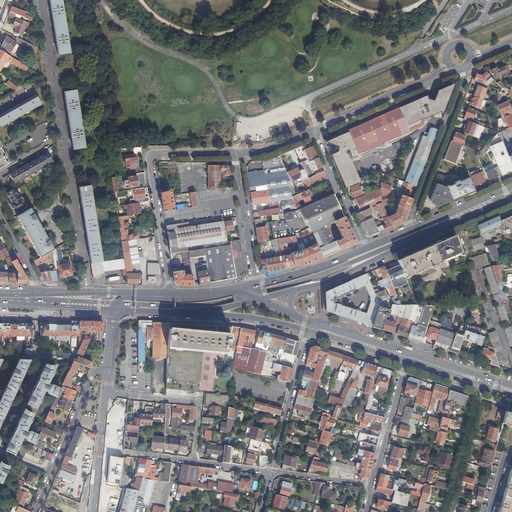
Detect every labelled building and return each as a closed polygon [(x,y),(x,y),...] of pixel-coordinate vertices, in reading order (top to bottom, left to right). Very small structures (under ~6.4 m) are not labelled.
[(61,0),(49,0),(58,56),(70,54),(61,0)] [(26,13),(11,7),(9,12),(16,15),(34,22),(33,18),(29,17),(29,16),(25,15),(26,13)] [(29,24),(16,18),(13,26),(16,28),(14,33),(22,36),(26,27),(28,27),(29,24)] [(16,43),(7,38),(2,47),(11,52),(16,43)] [(35,47),(18,39),(16,42),(33,50),(35,47)] [(26,67),(0,50),(0,70),(2,67),(6,61),(11,63),(11,62),(25,71),(27,68),(26,67)] [(509,71),(507,66),(500,69),(498,67),(491,70),(495,78),(509,71)] [(484,84),(486,79),(476,75),(474,80),(484,84)] [(15,91),(19,87),(10,80),(6,84),(15,91)] [(332,156),(346,188),(360,183),(351,163),(357,161),(360,159),(358,155),(356,149),(361,146),(364,153),(405,135),(407,134),(423,127),(425,122),(423,119),(430,116),(433,114),(443,110),(454,85),(438,92),(436,99),(426,96),(426,97),(400,108),(400,107),(348,130),(349,132),(327,142),(335,145),(334,155),(332,156)] [(476,90),(474,96),(483,100),(487,89),(478,86),(477,85),(475,89),(476,90)] [(76,90),(64,92),(74,150),(85,148),(76,90)] [(483,100),(474,96),(472,100),(472,101),(471,101),(470,105),(479,109),(483,100)] [(0,126),(0,127),(1,127),(41,105),(37,97),(0,118),(0,126)] [(502,118),(510,114),(511,114),(507,103),(497,107),(498,108),(496,108),(497,110),(498,110),(502,118)] [(476,111),(468,108),(464,120),(468,122),(472,123),(473,120),(476,111)] [(502,118),(498,120),(498,128),(507,124),(509,129),(511,127),(511,118),(510,114),(502,118)] [(472,123),(468,122),(464,133),(474,137),(475,134),(478,135),(480,130),(478,129),(479,126),(472,123)] [(412,186),(417,188),(420,178),(439,131),(433,129),(431,129),(427,138),(423,136),(405,183),(412,186)] [(511,147),(504,130),(498,133),(502,142),(511,164),(511,155),(511,156),(510,152),(511,151),(511,147)] [(461,145),(464,136),(455,133),(452,141),(461,145)] [(511,164),(502,142),(490,148),(494,157),(497,164),(498,167),(502,176),(511,172),(511,164)] [(356,149),(358,155),(364,153),(361,146),(356,149)] [(322,167),(313,147),(305,150),(314,171),(322,167)] [(488,150),(485,147),(483,149),(482,151),(479,153),(476,156),(478,160),(488,150)] [(0,168),(9,164),(0,148),(0,168)] [(48,153),(4,179),(7,185),(14,181),(15,184),(53,162),(48,153)] [(457,164),(460,155),(454,153),(451,161),(457,164)] [(136,161),(134,154),(124,156),(126,168),(135,167),(134,161),(136,161)] [(304,162),(301,163),(304,170),(308,178),(313,176),(308,165),(306,166),(304,162)] [(229,168),(228,166),(208,166),(208,190),(220,188),(220,174),(221,173),(222,173),(222,174),(230,174),(229,168)] [(308,178),(304,170),(299,172),(297,168),(296,166),(295,166),(294,166),(292,167),(291,167),(291,168),(292,171),(287,173),(289,177),(292,185),(297,183),(296,179),(301,177),(302,181),(308,178)] [(498,176),(500,180),(503,179),(502,176),(498,167),(495,168),(487,172),(485,169),(482,170),(483,172),(486,178),(488,177),(489,180),(498,176)] [(283,171),(279,172),(258,175),(248,177),(253,205),(269,203),(270,211),(254,213),(254,217),(265,216),(284,213),(291,212),(296,211),(292,197),(290,193),(289,187),(293,185),(292,185),(289,177),(286,177),(283,171)] [(324,171),(313,176),(308,178),(302,181),(304,185),(326,176),(324,171)] [(484,179),(486,178),(483,172),(476,175),(475,172),(471,174),(472,176),(471,177),(475,186),(485,182),(484,179)] [(145,186),(143,173),(137,174),(137,177),(128,178),(129,181),(125,182),(125,185),(129,185),(130,188),(139,187),(145,186)] [(438,175),(434,183),(437,184),(442,186),(445,178),(438,175)] [(449,186),(446,186),(446,188),(452,201),(477,191),(475,186),(471,177),(458,182),(458,181),(453,183),(454,184),(449,186)] [(408,196),(412,186),(405,183),(401,181),(399,186),(402,187),(400,193),(408,196)] [(355,198),(365,193),(362,186),(360,187),(359,184),(350,188),(355,198)] [(431,200),(439,207),(452,201),(446,188),(442,186),(437,184),(431,200)] [(102,262),(91,185),(84,186),(82,186),(82,187),(79,187),(93,280),(94,280),(94,279),(101,276),(100,274),(104,273),(103,272),(102,262)] [(17,190),(16,189),(7,194),(12,203),(10,205),(15,214),(27,207),(22,198),(21,198),(19,194),(22,193),(19,188),(17,190)] [(390,192),(381,188),(381,190),(381,194),(388,196),(390,192)] [(145,199),(144,189),(133,190),(133,192),(135,192),(136,201),(145,199)] [(292,197),(296,211),(298,210),(301,209),(298,199),(302,197),(304,200),(305,200),(306,203),(311,201),(309,196),(311,196),(310,191),(309,190),(297,195),(292,197)] [(381,194),(381,190),(356,200),(361,212),(369,208),(376,205),(381,203),(381,198),(381,194)] [(171,192),(161,193),(164,212),(174,210),(171,192)] [(335,221),(344,217),(334,194),(312,204),(307,206),(301,209),(298,210),(309,228),(311,232),(327,224),(330,223),(335,221)] [(408,210),(412,200),(402,196),(400,199),(399,198),(398,202),(399,202),(398,206),(408,210)] [(141,214),(140,203),(126,205),(128,216),(141,214)] [(370,237),(392,228),(387,217),(382,204),(381,203),(376,205),(385,225),(383,226),(382,225),(381,226),(379,221),(375,223),(373,218),(360,224),(366,235),(370,237)] [(382,204),(387,217),(391,215),(387,205),(382,204)] [(403,223),(408,210),(398,206),(396,211),(395,210),(395,211),(396,212),(395,214),(391,215),(387,217),(392,228),(403,223)] [(361,212),(356,214),(359,221),(364,219),(363,216),(371,213),(369,208),(361,212)] [(30,209),(17,216),(26,233),(40,258),(53,251),(54,250),(50,243),(49,243),(47,244),(46,242),(48,241),(48,240),(43,230),(44,230),(43,228),(42,229),(36,219),(35,219),(34,220),(33,218),(34,217),(35,216),(30,209)] [(296,211),(291,212),(292,220),(295,234),(309,228),(298,210),(296,211)] [(511,211),(511,212),(510,212),(500,215),(502,226),(502,234),(511,232),(511,211)] [(291,212),(284,213),(286,221),(292,220),(291,212)] [(502,226),(500,215),(478,225),(481,234),(502,226)] [(128,216),(117,218),(121,243),(134,240),(133,232),(132,232),(132,235),(126,236),(125,226),(130,225),(128,216)] [(335,242),(339,251),(353,245),(355,241),(344,217),(335,221),(342,238),(335,242)] [(225,222),(226,231),(234,230),(233,226),(235,226),(235,221),(234,218),(227,219),(228,222),(225,222)] [(292,220),(286,221),(280,222),(279,221),(271,222),(274,240),(278,239),(288,237),(296,236),(295,234),(292,220)] [(188,222),(166,226),(171,254),(182,253),(189,252),(189,251),(204,249),(220,247),(231,245),(230,241),(228,242),(228,240),(226,240),(223,222),(177,229),(177,228),(189,226),(188,222)] [(327,224),(334,239),(337,238),(330,223),(327,224)] [(311,232),(323,258),(339,251),(335,242),(334,239),(327,224),(311,232)] [(266,227),(256,229),(258,242),(268,241),(266,227)] [(292,255),(294,267),(308,264),(323,258),(311,232),(297,239),(298,241),(301,240),(303,243),(299,245),(297,246),(290,247),(291,253),(291,255),(292,255)] [(459,239),(458,235),(432,245),(441,264),(460,255),(461,257),(465,255),(459,239)] [(282,256),(284,269),(294,267),(292,255),(291,255),(291,253),(290,254),(290,255),(289,255),(289,253),(285,253),(286,256),(285,256),(282,244),(289,243),(288,237),(278,239),(281,253),(282,256)] [(484,247),(482,240),(481,238),(470,241),(474,251),(485,248),(484,247)] [(495,245),(504,243),(503,238),(485,242),(484,239),(482,240),(484,247),(486,247),(488,246),(495,245)] [(274,240),(272,240),(275,254),(280,253),(281,253),(278,239),(274,240)] [(138,252),(136,240),(134,240),(121,243),(125,266),(132,265),(140,264),(139,257),(143,257),(143,252),(138,252)] [(237,278),(231,245),(220,247),(226,280),(237,278)] [(441,264),(432,245),(421,250),(429,269),(431,268),(431,269),(432,268),(434,267),(435,270),(437,269),(436,266),(441,264)] [(498,260),(495,245),(488,246),(490,255),(491,256),(493,261),(498,260)] [(60,247),(54,250),(53,251),(53,257),(55,268),(57,276),(60,276),(60,278),(60,277),(73,276),(71,264),(67,265),(63,265),(61,266),(60,262),(63,261),(60,247)] [(208,270),(210,283),(226,280),(220,247),(204,249),(206,257),(207,263),(207,268),(208,270)] [(4,249),(0,251),(0,260),(8,256),(4,249)] [(204,249),(189,251),(190,259),(206,257),(204,249)] [(429,269),(421,250),(409,255),(418,274),(429,269)] [(40,258),(34,262),(37,267),(53,257),(53,251),(40,258)] [(189,252),(182,253),(185,270),(191,269),(189,252)] [(492,294),(498,292),(486,254),(470,259),(473,269),(483,266),(492,294)] [(404,274),(406,279),(418,274),(409,255),(398,260),(400,265),(404,274)] [(15,260),(13,256),(6,260),(8,264),(12,263),(15,260)] [(280,256),(261,259),(262,268),(267,272),(284,269),(282,256),(280,256)] [(27,280),(15,260),(12,263),(13,265),(17,273),(17,275),(17,283),(24,284),(27,280)] [(102,262),(103,272),(125,270),(123,260),(102,262)] [(147,275),(161,276),(159,264),(148,264),(147,275)] [(401,275),(404,274),(400,265),(386,271),(393,287),(398,285),(395,278),(397,277),(398,279),(402,278),(401,275)] [(394,305),(401,305),(393,287),(386,271),(384,266),(379,269),(384,280),(381,281),(378,282),(381,287),(384,287),(387,287),(388,289),(390,289),(393,295),(394,295),(395,297),(392,299),(394,305)] [(499,272),(497,266),(491,267),(497,284),(501,283),(499,272)] [(57,276),(55,268),(54,268),(54,269),(54,270),(53,270),(54,272),(51,272),(51,271),(49,272),(48,272),(47,270),(45,271),(44,268),(38,269),(45,282),(48,284),(58,284),(57,276)] [(175,283),(177,285),(194,286),(191,269),(185,270),(173,272),(175,283)] [(198,272),(200,285),(210,283),(208,270),(203,271),(203,270),(201,270),(201,272),(198,272)] [(127,272),(129,285),(142,285),(142,278),(143,274),(138,274),(128,274),(128,272),(127,272)] [(12,274),(9,274),(9,283),(17,283),(17,275),(14,274),(14,273),(12,273),(12,274)] [(333,314),(337,315),(338,313),(340,314),(339,316),(372,326),(379,304),(378,301),(375,294),(374,292),(366,274),(332,289),(325,292),(324,293),(325,302),(325,310),(326,311),(333,314)] [(375,294),(378,301),(385,300),(388,299),(390,298),(389,294),(387,295),(385,290),(381,292),(375,294)] [(508,317),(506,313),(502,300),(501,295),(500,294),(493,296),(502,321),(508,318),(508,317)] [(506,313),(511,312),(506,299),(502,300),(506,313)] [(372,326),(392,332),(395,323),(389,321),(385,319),(386,316),(387,317),(388,314),(389,314),(389,313),(392,305),(386,305),(385,300),(378,301),(379,304),(372,326)] [(392,332),(408,338),(418,305),(401,305),(394,305),(392,305),(389,313),(391,314),(397,316),(395,323),(392,332)] [(422,342),(429,321),(433,306),(431,306),(418,305),(408,338),(422,342)] [(446,306),(446,308),(447,311),(461,314),(463,306),(459,306),(446,306)] [(444,317),(442,326),(450,328),(452,319),(444,317)] [(100,344),(102,322),(72,321),(72,325),(71,344),(71,347),(76,347),(76,336),(79,336),(79,343),(81,344),(80,345),(79,345),(76,350),(78,351),(76,354),(82,357),(89,340),(94,340),(93,349),(96,350),(96,347),(99,347),(100,344)] [(435,340),(439,329),(440,325),(429,321),(422,342),(423,343),(425,343),(427,338),(435,340)] [(153,324),(138,323),(138,343),(138,352),(138,362),(144,363),(144,347),(142,346),(142,332),(147,333),(146,340),(152,340),(153,324)] [(17,337),(17,324),(10,324),(9,337),(9,340),(13,340),(13,337),(17,337)] [(24,337),(24,341),(28,341),(28,337),(33,337),(33,324),(27,324),(25,324),(24,337)] [(47,324),(41,324),(41,336),(49,336),(49,325),(47,325),(47,324)] [(168,324),(153,324),(152,340),(153,340),(152,358),(167,359),(168,324)] [(187,326),(168,324),(167,359),(166,387),(166,389),(198,392),(199,381),(200,382),(203,351),(204,333),(205,327),(187,326)] [(476,344),(481,346),(485,334),(486,331),(481,330),(482,326),(476,324),(475,326),(472,325),(471,326),(467,325),(462,340),(466,341),(467,339),(477,343),(476,344)] [(64,336),(63,340),(64,341),(70,341),(69,344),(71,344),(72,325),(64,325),(64,336)] [(232,328),(217,326),(216,334),(215,352),(225,353),(226,353),(227,353),(229,344),(232,328)] [(241,328),(232,328),(229,344),(235,345),(234,347),(235,347),(235,348),(232,347),(231,352),(236,352),(238,339),(239,339),(241,328)] [(256,332),(241,328),(239,339),(238,339),(236,352),(233,368),(246,372),(252,348),(256,332)] [(446,350),(457,354),(462,340),(457,338),(455,343),(452,342),(455,335),(439,329),(435,340),(434,346),(446,350)] [(488,333),(496,357),(501,356),(504,355),(502,349),(496,331),(488,333)] [(255,349),(252,348),(246,372),(261,376),(264,361),(271,335),(259,332),(255,349)] [(421,345),(422,342),(408,338),(392,332),(391,335),(421,345)] [(215,352),(216,334),(204,333),(203,351),(215,352)] [(272,335),(271,335),(264,361),(273,363),(275,364),(276,359),(272,358),(272,357),(279,359),(281,356),(282,354),(286,339),(280,337),(272,335)] [(296,341),(286,339),(282,354),(296,358),(300,346),(296,341)] [(491,360),(494,352),(492,348),(484,345),(480,357),(491,360)] [(317,355),(319,348),(315,347),(310,349),(307,361),(311,362),(311,361),(314,362),(315,362),(317,355)] [(328,351),(319,348),(317,355),(320,355),(318,362),(324,363),(328,351)] [(345,356),(328,351),(324,363),(318,382),(322,384),(326,370),(338,375),(345,356)] [(490,364),(499,367),(494,352),(491,360),(490,364)] [(92,363),(71,354),(70,361),(73,361),(74,361),(79,363),(85,366),(90,368),(92,363)] [(361,362),(345,356),(338,375),(332,389),(339,391),(343,381),(342,380),(345,375),(347,369),(350,370),(350,372),(352,372),(348,383),(351,385),(355,376),(359,367),(361,362)] [(0,423),(30,360),(19,360),(15,369),(14,370),(12,374),(12,375),(6,388),(5,389),(4,393),(0,401),(0,423)] [(74,375),(79,363),(74,361),(73,361),(68,372),(72,374),(74,375)] [(264,361),(261,376),(269,378),(270,376),(272,369),(273,363),(264,361)] [(324,363),(318,362),(317,364),(316,365),(307,362),(305,367),(315,370),(312,380),(312,381),(318,382),(324,363)] [(376,367),(361,362),(359,367),(363,368),(361,374),(371,377),(370,381),(368,380),(364,392),(367,393),(369,394),(374,378),(373,378),(376,367)] [(275,364),(273,363),(272,369),(279,371),(278,375),(280,376),(283,366),(279,365),(275,364)] [(48,393),(56,397),(57,396),(60,389),(52,385),(51,385),(51,386),(47,384),(51,376),(52,377),(54,372),(53,371),(56,365),(45,365),(27,404),(36,408),(38,403),(40,403),(42,399),(41,398),(45,390),(48,392),(47,393),(48,393)] [(270,376),(269,378),(289,383),(293,369),(283,366),(280,376),(278,375),(278,378),(270,376)] [(377,367),(374,378),(369,394),(367,401),(367,402),(371,403),(374,392),(376,387),(378,388),(376,392),(385,395),(388,386),(387,386),(391,372),(377,367)] [(312,374),(304,371),(303,377),(309,379),(310,380),(312,374)] [(62,384),(74,389),(75,387),(70,385),(68,384),(70,379),(72,374),(68,372),(62,384)] [(357,377),(355,376),(351,385),(344,401),(342,407),(347,408),(351,409),(357,390),(356,390),(356,389),(354,388),(357,382),(357,381),(357,379),(356,378),(357,377)] [(418,390),(421,381),(410,378),(408,379),(404,393),(409,394),(408,397),(416,399),(418,390)] [(312,399),(318,382),(312,381),(308,393),(299,391),(298,396),(312,399)] [(351,385),(348,383),(341,400),(344,401),(351,385)] [(446,402),(449,390),(434,386),(428,411),(432,412),(435,403),(434,403),(435,398),(441,400),(446,402)] [(63,398),(72,402),(76,392),(67,388),(63,398)] [(431,393),(420,390),(418,398),(422,399),(421,402),(425,403),(425,400),(428,401),(431,393)] [(464,407),(467,396),(449,390),(446,402),(445,405),(442,415),(442,417),(447,418),(447,416),(446,415),(446,414),(445,414),(445,412),(451,414),(454,403),(455,403),(455,404),(456,404),(464,407)] [(221,407),(228,408),(230,396),(220,395),(220,394),(219,394),(218,393),(217,394),(216,395),(205,394),(204,405),(210,406),(221,407)] [(57,396),(56,397),(60,399),(62,399),(59,407),(68,411),(72,402),(63,398),(57,396)] [(314,400),(312,399),(298,396),(295,405),(312,409),(314,400)] [(335,398),(329,397),(327,403),(336,405),(342,407),(344,401),(341,400),(335,398)] [(281,414),(282,409),(255,402),(254,408),(281,414)] [(166,404),(162,404),(161,410),(153,410),(153,418),(165,419),(166,404)] [(170,405),(166,404),(165,419),(165,426),(165,429),(177,430),(181,431),(187,431),(187,427),(180,427),(183,406),(172,405),(172,409),(174,409),(172,418),(173,418),(172,429),(169,427),(169,419),(170,419),(170,405)] [(295,405),(294,409),(299,410),(311,414),(312,414),(312,412),(311,412),(312,409),(295,405)] [(336,420),(339,414),(342,407),(336,405),(332,416),(332,419),(336,420)] [(52,406),(45,421),(50,424),(55,414),(54,414),(57,408),(56,408),(52,406)] [(220,416),(221,407),(210,406),(209,415),(220,416)] [(195,407),(191,407),(189,418),(188,418),(188,420),(196,421),(197,410),(195,407)] [(344,416),(347,408),(342,407),(339,414),(344,416)] [(238,414),(238,411),(228,408),(227,420),(232,422),(234,413),(238,414)] [(140,416),(140,420),(139,424),(152,425),(153,418),(153,410),(153,409),(146,409),(145,416),(140,416)] [(511,410),(507,409),(505,414),(504,420),(503,423),(511,426),(511,410)] [(26,440),(34,444),(36,440),(38,436),(30,432),(29,432),(29,433),(25,432),(29,423),(30,424),(32,419),(31,418),(33,414),(24,410),(5,451),(14,455),(16,450),(18,450),(20,446),(19,445),(23,437),(26,439),(26,440)] [(364,413),(361,412),(360,413),(358,422),(368,425),(369,422),(370,422),(371,420),(375,421),(383,423),(384,418),(376,416),(367,414),(364,413)] [(409,425),(411,418),(412,414),(404,412),(401,423),(409,425)] [(504,420),(505,414),(498,412),(496,418),(504,420)] [(332,427),(335,422),(329,420),(329,418),(328,418),(322,416),(318,429),(322,430),(327,432),(329,426),(332,427)] [(278,425),(279,421),(263,417),(262,422),(278,426),(278,425)] [(449,419),(447,418),(442,417),(441,420),(439,428),(445,430),(447,423),(447,420),(449,420),(449,419)] [(423,429),(424,423),(422,423),(422,425),(415,423),(415,421),(413,420),(413,418),(411,418),(409,425),(414,426),(423,429)] [(439,428),(441,420),(434,418),(433,421),(428,420),(427,425),(433,427),(432,431),(435,432),(438,432),(439,428)] [(134,424),(127,423),(126,432),(138,434),(139,424),(140,420),(135,420),(134,424)] [(411,438),(414,426),(409,425),(401,423),(398,435),(411,438)] [(52,431),(43,427),(38,440),(42,442),(45,435),(53,438),(55,432),(52,431)] [(54,427),(52,431),(55,432),(62,435),(64,431),(54,427)] [(80,436),(82,429),(77,427),(65,456),(70,458),(78,441),(81,442),(83,437),(80,436)] [(260,442),(264,430),(252,427),(249,435),(246,434),(245,438),(248,439),(260,442)] [(496,437),(499,438),(501,431),(498,430),(498,429),(490,427),(486,439),(495,441),(496,437)] [(376,447),(380,433),(371,430),(369,429),(367,435),(365,434),(362,443),(370,445),(376,447)] [(327,432),(322,430),(319,444),(324,445),(330,434),(330,432),(327,432)] [(209,431),(205,431),(204,439),(212,439),(212,431),(209,431)] [(438,433),(435,442),(442,444),(443,440),(444,440),(446,434),(440,432),(439,433),(438,433)] [(165,448),(165,440),(165,433),(163,433),(163,438),(152,437),(151,448),(156,448),(156,447),(165,448)] [(327,447),(333,435),(330,434),(324,445),(324,446),(327,447)] [(132,442),(132,451),(137,451),(138,439),(125,438),(125,441),(132,442)] [(33,446),(42,450),(45,444),(36,440),(34,444),(33,446)] [(165,449),(175,450),(176,442),(165,440),(165,448),(165,449)] [(178,451),(178,452),(187,453),(188,442),(180,441),(180,442),(178,451)] [(318,443),(314,442),(314,444),(308,443),(305,452),(315,454),(318,443)] [(373,459),(374,454),(364,451),(365,449),(368,450),(368,449),(369,449),(370,445),(362,443),(361,446),(359,446),(357,455),(362,456),(373,459)] [(218,455),(223,456),(224,447),(217,446),(208,445),(207,454),(211,454),(210,458),(215,459),(216,455),(218,455)] [(426,462),(430,449),(419,446),(417,454),(422,456),(420,460),(426,462)] [(398,459),(400,460),(403,451),(393,448),(391,457),(398,459)] [(245,451),(240,450),(239,453),(239,455),(237,464),(242,465),(244,457),(245,453),(245,451)] [(491,462),(494,452),(484,450),(482,460),(480,459),(478,465),(487,467),(488,462),(491,462)] [(42,456),(52,459),(53,455),(43,451),(42,456)] [(437,464),(436,467),(447,470),(451,455),(443,453),(442,458),(441,457),(439,464),(437,464)] [(248,454),(246,464),(253,465),(255,456),(248,454)] [(267,465),(269,458),(258,454),(257,456),(258,457),(260,458),(257,467),(263,468),(267,465)] [(125,458),(109,456),(106,483),(121,485),(122,475),(125,458)] [(282,470),(295,472),(297,468),(295,467),(291,466),(291,464),(296,465),(298,457),(294,456),(293,458),(285,456),(282,470)] [(370,471),(373,459),(362,456),(361,460),(360,460),(360,461),(361,462),(360,465),(348,461),(347,465),(357,467),(370,471)] [(391,457),(390,457),(387,469),(395,471),(398,464),(397,463),(398,459),(391,457)] [(307,474),(312,474),(314,470),(318,459),(314,458),(307,474)] [(137,478),(142,479),(147,460),(141,459),(137,478)] [(318,459),(314,470),(326,472),(328,465),(318,463),(319,459),(318,459)] [(147,460),(142,479),(154,481),(156,473),(156,469),(150,468),(152,461),(147,460)] [(342,471),(344,464),(331,461),(329,468),(342,471)] [(9,466),(0,462),(0,482),(1,483),(5,474),(6,474),(8,471),(7,471),(9,466)] [(156,473),(154,481),(155,481),(165,483),(169,483),(170,477),(172,463),(164,462),(162,474),(156,473)] [(77,469),(67,465),(62,463),(60,468),(75,474),(77,469)] [(14,475),(18,476),(24,465),(20,464),(17,469),(14,475)] [(355,473),(357,467),(347,465),(344,464),(342,471),(355,475),(355,473)] [(190,466),(183,465),(179,485),(186,486),(190,466)] [(511,511),(511,510),(511,465),(510,467),(511,468),(507,484),(505,484),(505,486),(506,486),(502,500),(501,503),(500,503),(499,505),(501,505),(498,511),(511,511)] [(216,469),(190,466),(186,486),(191,487),(196,488),(215,491),(216,486),(213,486),(214,483),(209,482),(208,485),(197,484),(199,472),(215,475),(216,469)] [(367,479),(370,471),(357,467),(355,473),(359,474),(358,475),(360,476),(358,480),(364,481),(367,479)] [(71,483),(74,475),(59,469),(56,478),(71,483)] [(437,472),(430,470),(427,481),(434,483),(437,472)] [(38,476),(29,473),(26,482),(34,486),(38,476)] [(407,481),(395,478),(394,481),(388,479),(389,476),(381,474),(377,486),(397,491),(397,490),(398,490),(399,489),(398,488),(398,486),(397,486),(397,484),(399,485),(399,483),(406,485),(407,481)] [(122,475),(121,485),(127,487),(129,477),(123,475),(122,475)] [(463,476),(462,482),(468,483),(473,485),(475,480),(463,476)] [(132,485),(131,490),(139,491),(142,479),(137,478),(135,485),(132,485)] [(122,506),(120,511),(135,511),(137,505),(136,505),(136,502),(143,504),(143,505),(142,506),(147,508),(155,481),(154,481),(142,479),(139,491),(131,490),(127,489),(122,506)] [(251,480),(242,479),(240,489),(250,491),(251,480)] [(147,508),(146,511),(164,511),(166,510),(165,510),(159,508),(165,483),(155,481),(147,508)] [(435,487),(448,490),(449,485),(436,481),(435,487)] [(218,487),(217,492),(225,493),(232,494),(233,490),(233,489),(233,486),(234,486),(234,485),(233,485),(229,485),(229,484),(228,484),(224,484),(224,483),(223,483),(223,484),(219,483),(219,482),(218,482),(218,483),(218,487),(217,487),(218,487)] [(283,482),(279,496),(286,498),(286,495),(288,496),(289,496),(290,490),(292,491),(292,488),(291,488),(292,485),(283,482)] [(172,485),(165,483),(159,508),(165,510),(172,485)] [(318,492),(317,496),(320,497),(334,501),(335,494),(328,492),(330,484),(321,483),(319,490),(323,491),(322,493),(318,492)] [(420,498),(423,486),(415,484),(414,488),(418,489),(417,493),(411,492),(410,495),(420,498)] [(431,485),(424,484),(423,486),(420,498),(419,502),(426,504),(431,485)] [(186,486),(179,485),(175,500),(179,501),(181,491),(184,492),(185,491),(190,492),(191,491),(191,487),(186,486)] [(22,509),(30,490),(23,487),(20,486),(17,495),(18,495),(14,505),(15,506),(22,509)] [(397,491),(377,486),(376,492),(394,496),(392,503),(393,503),(406,507),(410,495),(397,491)] [(473,500),(472,504),(480,507),(482,501),(481,501),(484,492),(485,488),(479,486),(478,492),(479,492),(476,501),(473,500)] [(232,494),(225,493),(224,497),(225,498),(223,506),(233,508),(235,500),(238,501),(239,496),(232,494)] [(279,496),(276,495),(273,508),(283,510),(286,498),(279,496)] [(62,511),(66,502),(59,499),(55,509),(62,511)] [(393,503),(392,503),(378,499),(376,508),(378,508),(377,511),(384,511),(387,504),(389,504),(388,505),(392,506),(393,503)] [(422,511),(424,507),(429,508),(430,505),(426,504),(419,502),(417,510),(416,511),(422,511)]
